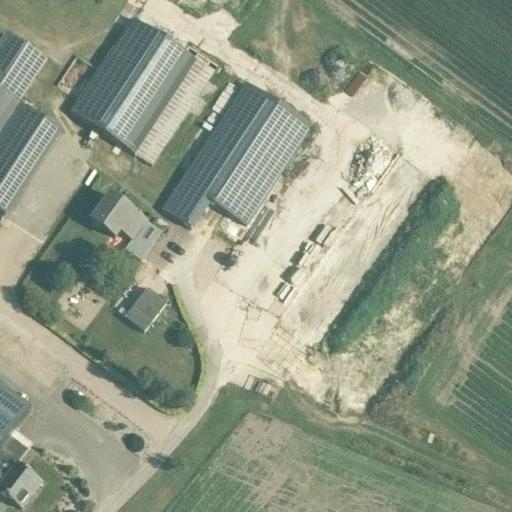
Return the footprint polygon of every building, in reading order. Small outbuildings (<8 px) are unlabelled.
[(131,22),(99,72),(70,116),(129,154),(190,60),(131,22)] [(0,42),(0,212),(7,217),(60,134),(18,107),(46,63),(5,36),(0,42)] [(246,229),(257,212),(310,131),(245,88),(173,196),(163,213),(191,231),(209,205),(246,229)] [(146,224),(109,197),(91,223),(115,240),(120,233),(133,242),(146,224)] [(154,260),(140,279),(171,299),(185,279),(154,260)] [(0,495),(22,511),(41,485),(17,468),(32,447),(14,434),(29,412),(0,390),(0,495)]
